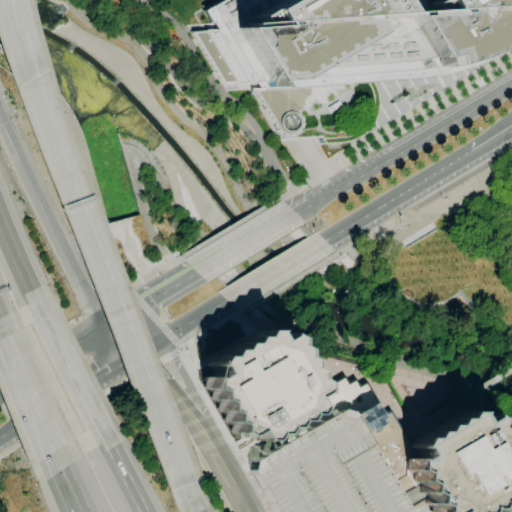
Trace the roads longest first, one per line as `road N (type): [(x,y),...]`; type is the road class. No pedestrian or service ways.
road 1 (motorway): [(185,485),(71,185)]
road 2 (motorway): [(105,327),(2,123)]
road 3 (secondary): [(511,83),(385,159)]
road 4 (secondary): [(105,327),(0,395)]
road 5 (motorway): [(2,338),(53,452)]
road 6 (motorway): [(71,185),(26,71)]
